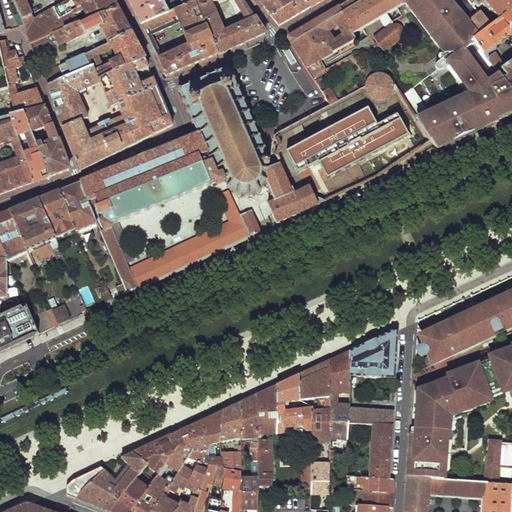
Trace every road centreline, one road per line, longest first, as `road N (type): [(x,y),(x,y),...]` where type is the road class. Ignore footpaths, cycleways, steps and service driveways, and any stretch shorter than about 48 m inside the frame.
road 1 (primary): [(511,156),(0,395)]
road 2 (residential): [(511,263),(409,308),(398,511)]
road 3 (residential): [(0,36),(19,31),(76,176)]
road 4 (residential): [(165,87),(176,132),(76,176)]
road 5 (residential): [(276,36),(165,87)]
